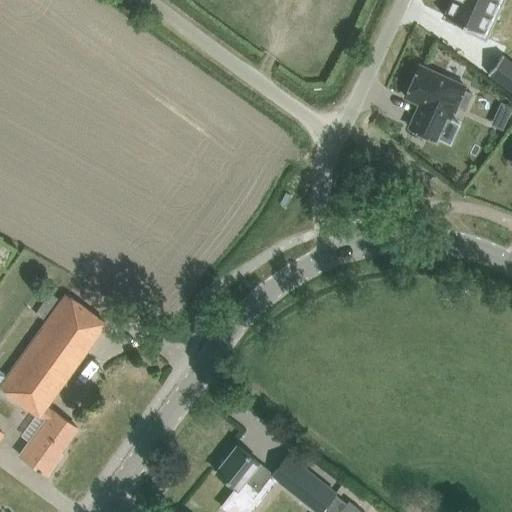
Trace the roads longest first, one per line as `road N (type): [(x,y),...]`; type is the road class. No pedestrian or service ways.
road 1 (tertiary): [(331,254),(258,301),(103,511)]
road 2 (unclassified): [(338,131),(161,0)]
road 3 (tertiary): [(511,264),(445,241),(331,254)]
road 4 (unclassified): [(338,131),(413,0)]
road 5 (unclassified): [(331,254),(321,208),(338,131)]
